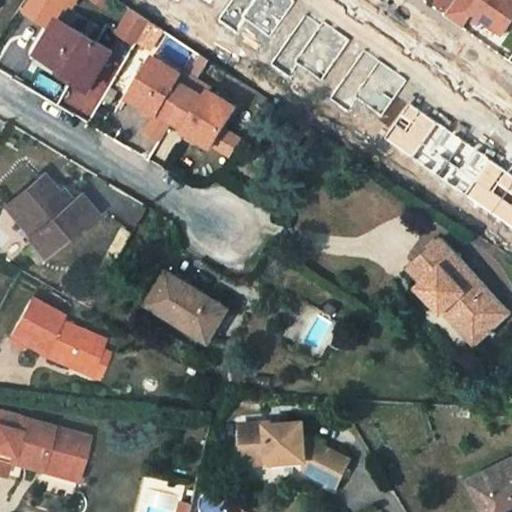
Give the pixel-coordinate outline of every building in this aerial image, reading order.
[(36,0),(31,8),(62,27),(67,18),(78,0),(36,0)] [(511,0),(454,0),(446,12),(463,25),(475,8),(506,30),(511,21),(511,0)] [(141,13),(128,34),(145,45),(147,42),(158,24),(141,13)] [(120,51),(67,18),(62,27),(46,52),(82,75),(80,79),(97,89),(120,51)] [(171,32),(158,24),(147,42),(160,50),(171,32)] [(82,75),(46,52),(41,61),(77,83),(80,79),(82,75)] [(163,58),(139,99),(167,116),(169,113),(196,130),(195,132),(223,148),(224,146),(236,153),(248,134),(235,127),(247,107),(219,91),(215,98),(187,82),(191,75),(163,58)] [(40,177),(5,207),(48,256),(93,217),(77,198),(71,202),(61,191),(55,195),(40,177)] [(452,319),(472,340),(489,325),(494,331),(511,314),(511,313),(447,244),(412,276),(426,290),(421,295),(448,323),(452,319)] [(234,312),(174,274),(154,305),(215,344),(234,312)] [(60,313),(33,300),(14,340),(42,354),(46,346),(55,351),(51,360),(70,366),(72,359),(92,366),(98,350),(104,338),(58,321),(60,313)] [(0,409),(0,457),(13,460),(39,467),(41,468),(44,456),(79,466),(89,432),(0,409)] [(342,484),(351,464),(302,440),(301,430),(266,430),(266,424),(239,425),(240,456),(266,455),(266,466),(306,465),(306,474),(341,490),(342,484)] [(79,466),(44,456),(41,468),(76,477),(79,466)] [(13,460),(0,457),(0,476),(9,478),(13,460)] [(511,511),(511,459),(471,477),(488,511),(511,511)]
